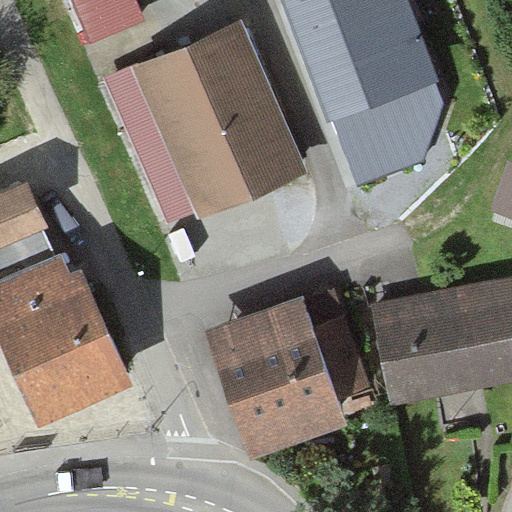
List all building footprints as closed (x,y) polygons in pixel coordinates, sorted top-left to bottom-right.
[(289,0),(358,177),(423,154),(445,93),(435,67),(440,65),(415,0),(289,0)] [(103,73),(168,218),(307,157),(289,116),(242,11),(103,73)] [(511,151),(508,150),(490,205),(511,212),(511,151)] [(0,231),(47,209),(30,171),(0,185),(0,231)] [(77,394),(134,368),(83,255),(71,261),(61,240),(0,267),(0,324),(39,411),(77,394)] [(511,266),(371,297),(394,398),(511,372),(511,266)] [(206,320),(251,446),(346,412),(336,386),(368,374),(335,282),(307,292),(304,284),(206,320)]
